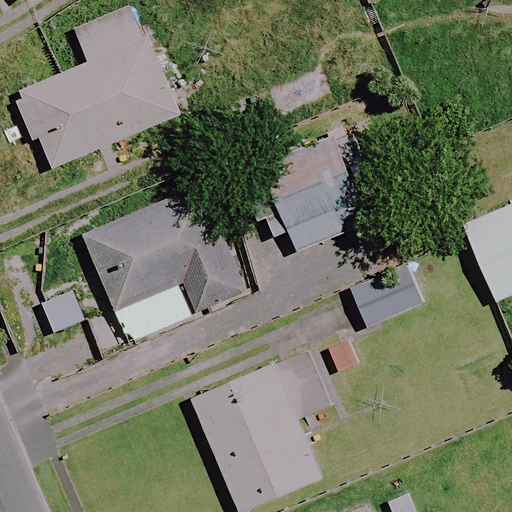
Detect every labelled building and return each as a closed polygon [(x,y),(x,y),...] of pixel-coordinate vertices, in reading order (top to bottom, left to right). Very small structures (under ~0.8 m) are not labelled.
[(89,67),(11,100),(31,148),(37,146),(49,173),(177,118),(129,7),(74,31),(89,67)] [(331,101),(317,67),(263,89),(277,123),(331,101)] [(238,178),(268,248),(286,241),(294,258),(371,224),(347,170),(358,165),(343,132),(238,178)] [(249,296),(204,188),(83,239),(128,347),(249,296)] [(511,296),(511,203),(461,226),(495,304),(511,296)] [(420,308),(403,268),(350,291),(366,331),(420,308)] [(332,408),(310,354),(193,403),(238,511),(247,511),(320,482),(296,423),(332,408)]
